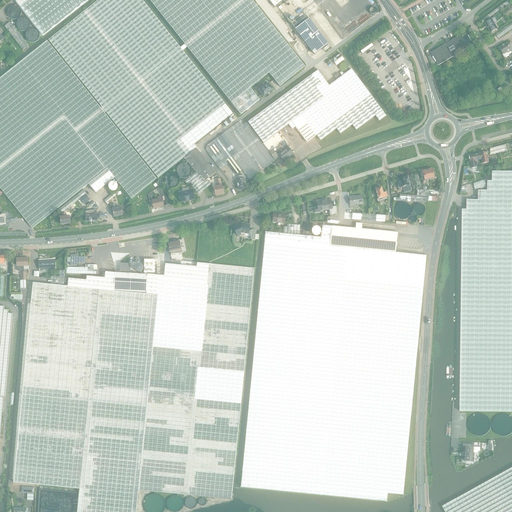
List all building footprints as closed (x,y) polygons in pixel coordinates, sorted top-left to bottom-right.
[(0,188),(31,228),(32,229),(33,228),(41,221),(82,189),(89,184),(107,169),(114,178),(127,193),(131,199),(133,197),(156,179),(107,117),(108,116),(158,178),(184,157),(185,158),(196,149),(197,149),(194,145),(224,121),(233,114),(224,103),(182,51),(187,47),(240,114),(241,115),(259,100),(260,100),(250,88),(260,80),(269,73),(273,78),(280,87),(285,82),(305,66),(294,53),(252,0),(149,0),(167,22),(185,44),(180,48),(142,0),(98,0),(48,40),(102,108),(101,109),(47,41),(0,78),(0,188)] [(18,0),(16,2),(43,36),(89,0),(18,0)] [(510,3),(508,0),(482,20),(484,22),(510,3)] [(309,18),(295,29),(314,54),(328,44),(309,18)] [(492,19),(485,23),(491,33),(498,29),(494,23),(492,19)] [(511,29),(511,21),(495,34),(499,39),(511,29)] [(23,51),(29,47),(10,22),(4,27),(23,51)] [(473,45),(470,41),(471,41),(468,36),(465,33),(449,42),(449,41),(446,42),(447,44),(431,53),(433,57),(432,57),(435,62),(436,62),(438,65),(453,56),(454,57),(458,55),(458,54),(473,45)] [(509,55),(508,53),(511,52),(510,50),(511,50),(510,47),(511,45),(511,44),(510,42),(508,43),(507,43),(500,48),(504,54),(505,57),(509,55)] [(317,70),(248,122),(263,143),(292,122),(297,130),(307,122),(317,135),(320,140),(336,128),(340,133),(352,125),(356,130),(375,115),(379,121),(386,116),(371,95),(351,69),(329,86),(317,70)] [(265,81),(263,84),(264,86),(259,91),(263,96),(267,93),(269,92),(273,89),(268,83),(267,84),(266,82),(265,81)] [(225,128),(233,121),(230,117),(221,123),(225,128)] [(275,160),(274,160),(269,153),(247,123),(242,126),(239,122),(207,145),(206,150),(220,170),(228,164),(226,161),(231,157),(242,170),(249,180),(275,160)] [(307,142),(317,135),(307,122),(297,130),(307,142)] [(490,155),(511,149),(511,142),(490,149),(490,155)] [(274,160),(280,156),(283,161),(293,153),(288,147),(278,154),(277,154),(273,149),(269,153),(274,160)] [(196,149),(185,158),(196,172),(187,180),(191,185),(199,194),(211,185),(207,180),(210,177),(212,180),(217,176),(215,173),(216,173),(196,149)] [(489,163),(487,152),(476,154),(477,160),(482,160),(483,164),(489,163)] [(476,154),(474,155),(469,156),(470,161),(472,168),(478,167),(477,160),(476,154)] [(236,175),(242,170),(231,157),(226,161),(228,164),(236,175)] [(190,170),(190,167),(188,165),(186,163),(183,163),(181,163),(178,164),(176,167),(176,169),(176,172),(178,175),(180,176),(183,177),(185,176),(188,175),(189,173),(190,170)] [(107,169),(89,184),(96,193),(114,178),(107,169)] [(434,178),(432,169),(422,172),(425,180),(434,178)] [(511,172),(493,172),(492,182),(488,182),(488,191),(479,191),(479,201),(467,201),(467,210),(462,210),(460,412),(511,413),(511,172)] [(179,182),(179,181),(178,179),(177,176),(174,174),(172,174),(169,174),(166,176),(164,178),(163,181),(164,184),(166,187),(168,188),(171,189),(174,189),(176,187),(178,184),(179,182)] [(418,174),(411,176),(413,187),(421,185),(418,174)] [(239,180),(236,180),(239,190),(246,188),(244,178),(245,178),(244,175),(239,176),(239,180)] [(403,178),(402,177),(401,176),(400,176),(399,177),(398,178),(398,179),(397,179),(399,186),(398,186),(399,188),(403,187),(404,193),(412,191),(408,176),(403,178)] [(224,193),(222,185),(220,179),(216,180),(217,186),(214,187),(215,192),(214,192),(214,194),(215,194),(215,195),(224,193)] [(474,184),(475,190),(485,186),(485,180),(474,184)] [(119,187),(118,185),(118,184),(117,183),(115,182),(113,181),(112,181),(111,182),(109,183),(108,185),(107,186),(107,187),(107,189),(108,190),(109,191),(110,192),(111,193),(112,193),(114,193),(115,193),(117,191),(118,190),(118,189),(119,187)] [(379,188),(378,187),(377,187),(376,188),(375,189),(378,199),(377,200),(378,201),(387,199),(386,197),(387,197),(386,192),(383,193),(382,187),(379,188)] [(164,201),(168,200),(159,188),(157,189),(163,196),(161,197),(158,197),(158,200),(153,201),(152,196),(155,194),(153,191),(148,194),(150,200),(152,200),(152,201),(151,202),(152,205),(153,205),(153,208),(163,206),(162,201),(164,201)] [(182,189),(182,190),(183,192),(179,193),(180,196),(179,196),(179,198),(180,199),(181,202),(188,201),(189,201),(189,200),(191,200),(194,200),(192,190),(189,191),(188,188),(182,189)] [(394,197),(393,201),(425,202),(426,200),(428,201),(428,196),(429,196),(429,190),(417,189),(417,196),(400,195),(400,198),(394,197)] [(83,190),(59,210),(61,212),(63,212),(70,207),(86,194),(83,190)] [(86,195),(80,199),(84,204),(90,200),(86,195)] [(111,195),(104,200),(106,203),(113,197),(111,195)] [(360,204),(363,203),(362,196),(349,198),(350,205),(357,204),(357,206),(360,205),(360,204)] [(318,207),(314,208),(315,213),(320,212),(320,211),(329,209),(330,215),(337,214),(336,206),(332,207),(331,200),(326,201),(325,201),(325,200),(318,201),(317,202),(318,207)] [(123,214),(123,212),(122,212),(121,207),(116,208),(115,204),(112,205),(112,209),(114,217),(123,215),(123,214)] [(85,215),(85,216),(84,217),(85,219),(86,219),(86,221),(97,220),(97,214),(96,214),(96,211),(81,212),(81,216),(85,215)] [(70,223),(69,216),(66,216),(66,213),(62,213),(62,217),(60,217),(61,224),(70,223)] [(344,213),(344,219),(385,222),(385,215),(371,214),(344,213)] [(284,223),(285,215),(273,214),(273,222),(284,223)] [(265,231),(264,240),(395,253),(397,232),(362,229),(362,224),(356,223),(355,228),(322,225),(321,237),(265,231)] [(241,224),(233,227),(237,235),(241,233),(241,235),(244,234),(244,233),(248,233),(251,234),(251,239),(255,240),(255,239),(258,240),(259,234),(255,234),(256,230),(251,229),(251,231),(249,230),(249,225),(241,224)] [(284,227),(283,233),(299,234),(300,225),(287,224),(287,227),(284,227)] [(321,230),(321,228),(320,227),(318,225),(316,225),(314,225),(312,226),(311,228),(310,230),(311,232),(312,234),(313,235),(315,236),(317,236),(320,234),(321,233),(321,230)] [(181,252),(179,242),(179,240),(175,241),(175,242),(172,243),(169,244),(169,248),(168,248),(169,252),(170,252),(170,254),(181,252)] [(426,256),(395,253),(264,240),(240,487),(386,501),(387,493),(402,495),(426,256)] [(70,257),(67,257),(67,262),(70,262),(70,266),(77,266),(77,263),(85,263),(85,257),(78,257),(77,254),(70,256),(70,257)] [(24,266),(28,266),(28,258),(16,258),(17,271),(24,271),(24,266)] [(55,267),(55,259),(39,261),(39,268),(46,268),(46,270),(55,269),(55,267)] [(155,259),(144,259),(144,272),(155,273),(155,272),(155,260),(155,259)] [(33,282),(14,482),(80,489),(77,511),(136,511),(138,491),(139,490),(168,493),(231,499),(232,498),(254,268),(209,264),(197,263),(196,267),(165,263),(164,275),(147,274),(146,294),(114,291),(68,286),(33,282)] [(120,273),(130,274),(130,273),(131,263),(120,263),(120,273)] [(65,267),(65,274),(99,274),(98,271),(96,265),(85,265),(85,268),(73,267),(65,267)] [(68,278),(68,286),(114,291),(146,294),(147,274),(130,273),(130,274),(120,273),(115,273),(112,272),(105,272),(105,278),(87,276),(86,280),(68,278)] [(65,274),(64,274),(60,274),(60,277),(51,276),(51,282),(64,284),(64,277),(65,274)] [(0,437),(4,397),(5,397),(13,314),(8,313),(8,310),(4,310),(4,306),(0,306),(0,437)] [(461,455),(461,461),(469,461),(473,461),(474,453),(478,453),(480,451),(480,447),(474,447),(474,444),(463,444),(463,448),(462,455),(461,455)] [(511,511),(511,467),(442,506),(445,511),(511,511)] [(164,505),(164,504),(164,502),(163,500),(162,499),(161,497),(160,496),(158,495),(156,495),(154,494),(153,495),(151,495),(149,496),(147,497),(146,498),(145,500),(144,502),(144,504),(144,506),(145,508),(146,510),(147,511),(160,511),(161,511),(162,510),(163,508),(164,506),(164,505)] [(183,503),(183,502),(182,501),(182,500),(181,498),(180,497),(179,496),(177,495),(176,495),(174,494),(172,495),(171,495),(170,496),(169,497),(168,498),(167,500),(167,501),(167,503),(167,505),(167,506),(168,507),(169,508),(170,509),(172,510),(174,510),(175,510),(178,510),(179,509),(180,508),(181,507),(182,505),(182,504),(183,503)]
